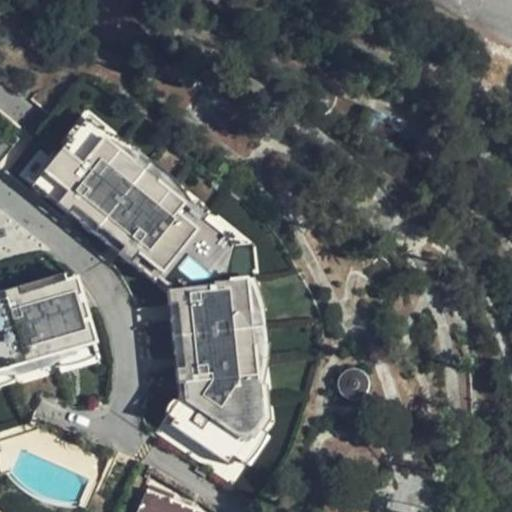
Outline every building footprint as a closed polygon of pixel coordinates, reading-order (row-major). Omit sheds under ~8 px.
[(262,420),(272,421),(281,246),(111,115),(104,124),(228,220),(222,228),(251,252),(267,252),(262,420)] [(272,421),(262,420),(267,252),(251,252),(222,228),(228,220),(104,124),(52,189),(64,199),(59,205),(72,215),(77,209),(126,247),(122,254),(135,263),(139,257),(164,276),(159,282),(170,291),(172,305),(180,305),(184,369),(176,370),(177,384),(185,383),(187,402),(170,428),(237,473),(272,421)] [(64,199),(52,189),(48,196),(59,205),(64,199)] [(126,247),(77,209),(72,215),(122,254),(126,247)] [(164,276),(139,257),(135,263),(159,282),(164,276)] [(68,272),(25,283),(28,293),(71,282),(68,272)] [(25,283),(5,288),(7,298),(0,299),(0,368),(94,344),(78,279),(71,282),(28,293),(25,283)] [(180,305),(172,305),(176,370),(184,369),(180,305)] [(94,344),(0,368),(0,386),(99,361),(94,344)] [(185,383),(177,384),(178,398),(162,423),(170,428),(187,402),(185,383)] [(138,511),(191,511),(146,493),(138,511)]
